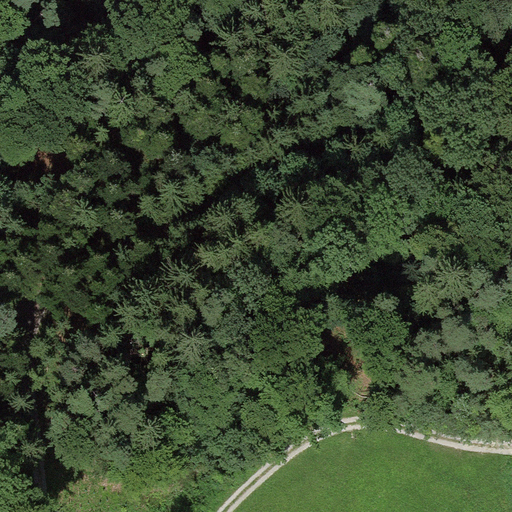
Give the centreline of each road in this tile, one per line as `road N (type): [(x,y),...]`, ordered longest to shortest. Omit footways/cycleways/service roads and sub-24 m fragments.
road 1 (track): [(0,298),(86,247),(362,122),(511,78)]
road 2 (track): [(229,511),(306,446),(342,427),(511,446)]
